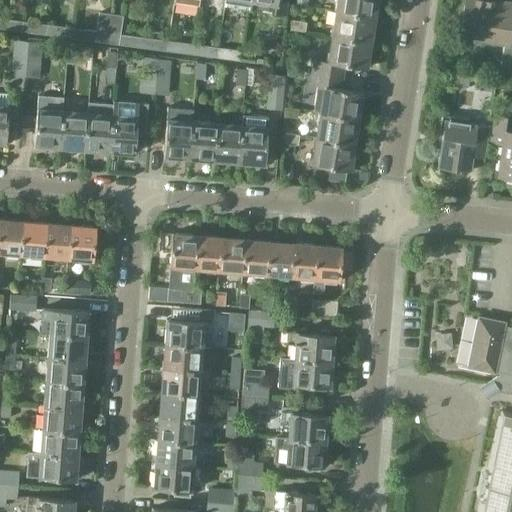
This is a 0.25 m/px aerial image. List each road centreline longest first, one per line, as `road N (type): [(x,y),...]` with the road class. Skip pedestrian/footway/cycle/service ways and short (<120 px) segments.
road 1 (residential): [(114,511),(138,195)]
road 2 (residential): [(390,213),(138,195)]
road 3 (residential): [(390,213),(418,0)]
road 4 (residential): [(374,383),(390,213)]
road 5 (residential): [(138,195),(0,185)]
road 6 (residential): [(364,511),(374,383)]
road 7 (residential): [(511,222),(390,213)]
